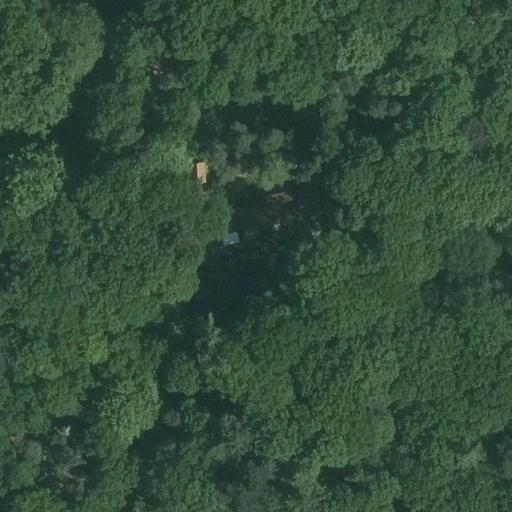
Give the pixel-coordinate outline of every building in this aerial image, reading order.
[(34,0),(35,0),(64,0),(65,0),(71,15),(99,4),(97,0),(34,0)] [(39,25),(15,35),(29,62),(53,52),(39,25)] [(290,116),(317,140),(332,123),(305,99),(290,116)] [(203,162),(189,162),(190,182),(204,182),(203,162)] [(282,206),(295,203),(296,203),(299,214),(320,210),(315,184),(293,188),(294,193),(284,195),(283,193),(266,197),(268,207),(238,213),(224,216),(228,232),(242,229),(244,240),(287,232),(282,206)] [(511,210),(498,206),(492,223),(511,228),(511,210)]
